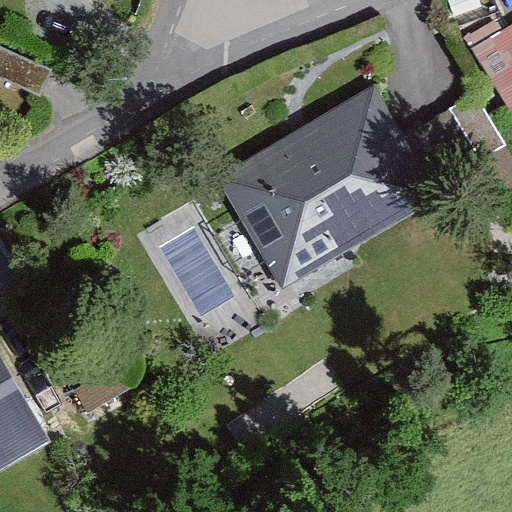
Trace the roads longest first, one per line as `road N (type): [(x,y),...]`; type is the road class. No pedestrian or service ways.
road 1 (residential): [(347,0),(155,77)]
road 2 (residential): [(155,77),(0,170)]
